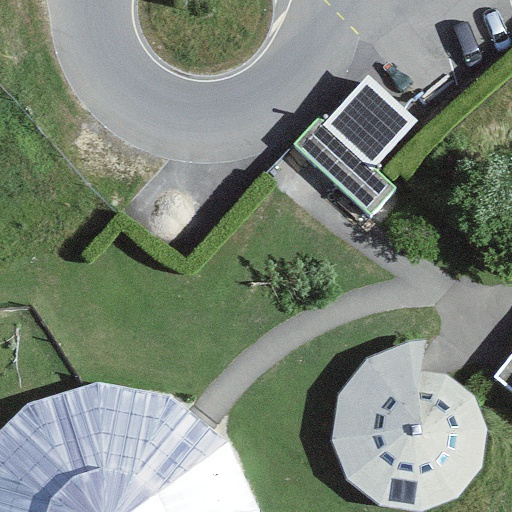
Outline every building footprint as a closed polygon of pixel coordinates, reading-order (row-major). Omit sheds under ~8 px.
[(365,86),(327,127),(376,172),(414,131),(365,86)] [(327,127),(319,120),(294,147),(372,219),(397,192),(376,172),(327,127)] [(421,374),(425,341),(406,342),(365,361),(337,397),(332,451),(347,486),(388,511),(433,511),(464,501),(483,471),(486,428),(475,396),(449,376),(421,374)] [(511,355),(495,382),(511,395),(511,355)] [(261,511),(230,443),(172,398),(98,384),(31,405),(0,434),(0,511),(261,511)]
